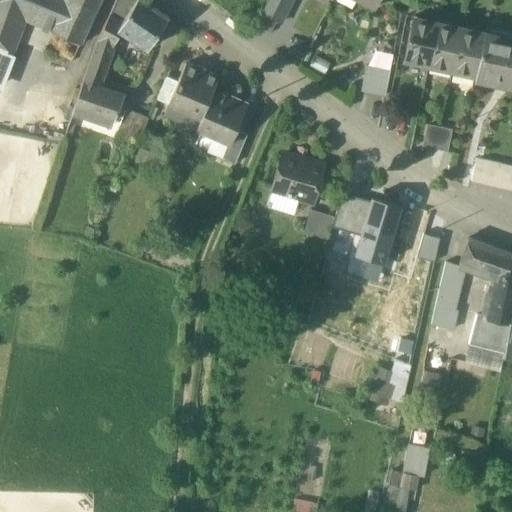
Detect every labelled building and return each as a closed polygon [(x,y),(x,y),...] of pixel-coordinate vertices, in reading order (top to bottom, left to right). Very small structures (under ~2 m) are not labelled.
[(0,0),(0,50),(11,55),(26,18),(52,30),(64,0),(0,0)] [(64,0),(52,30),(81,44),(100,0),(64,0)] [(116,0),(110,15),(97,40),(112,45),(119,30),(118,29),(135,0),(116,0)] [(168,17),(142,0),(135,0),(118,29),(119,30),(148,49),(168,17)] [(268,0),(262,14),(280,23),(291,0),(268,0)] [(378,0),(357,0),(375,8),(378,0)] [(437,23),(414,18),(405,61),(428,66),(437,23)] [(461,28),(437,23),(428,66),(452,71),(461,28)] [(484,33),(461,28),(452,71),(475,76),(484,33)] [(511,38),(484,33),(475,76),(474,79),(511,87),(511,38)] [(112,45),(97,40),(82,82),(97,88),(113,45),(112,45)] [(0,75),(2,76),(11,55),(0,50),(0,75)] [(219,78),(186,63),(178,82),(168,104),(201,119),(214,89),(219,78)] [(389,71),(367,66),(361,92),(384,96),(389,71)] [(167,77),(157,99),(168,104),(178,82),(167,77)] [(97,88),(82,82),(73,108),(114,123),(123,97),(97,88)] [(247,104),(214,89),(201,119),(196,130),(217,139),(219,134),(232,139),(236,130),(247,104)] [(149,118),(127,110),(118,131),(140,140),(149,118)] [(429,124),(425,147),(450,152),(454,128),(429,124)] [(248,135),(236,130),(232,139),(229,144),(222,159),(235,164),(248,135)] [(156,154),(141,148),(136,161),(151,167),(156,154)] [(302,160),(283,154),(273,189),(287,193),(286,197),(312,205),(318,184),(311,182),(316,167),(302,163),(302,160)] [(511,165),(476,157),(471,181),(511,190),(511,165)] [(332,229),(360,237),(370,202),(342,194),(332,229)] [(360,237),(355,255),(384,263),(402,203),(372,194),(370,202),(360,237)] [(334,217),(310,210),(303,232),(327,239),(334,217)] [(439,240),(423,235),(416,258),(435,263),(439,240)] [(507,253),(467,238),(458,265),(458,266),(462,268),(493,279),(497,281),(507,253)] [(511,255),(507,253),(497,281),(493,279),(486,318),(509,323),(511,311),(511,255)] [(445,261),(430,325),(451,329),(456,310),(452,309),(462,268),(458,266),(458,265),(445,261)] [(509,323),(486,318),(486,319),(475,316),(468,344),(504,353),(509,323)] [(511,323),(509,323),(504,353),(503,357),(511,358),(511,323)] [(397,374),(376,367),(369,390),(389,397),(389,398),(399,401),(406,378),(397,376),(397,374)] [(442,375),(424,372),(420,389),(436,392),(442,375)] [(390,485),(385,509),(400,511),(407,511),(412,490),(417,491),(420,472),(424,473),(426,459),(423,458),(425,448),(408,445),(401,487),(390,485)] [(375,462),(390,463),(391,449),(376,448),(375,462)] [(308,511),(315,511),(317,503),(296,499),(294,509),(308,511)]
